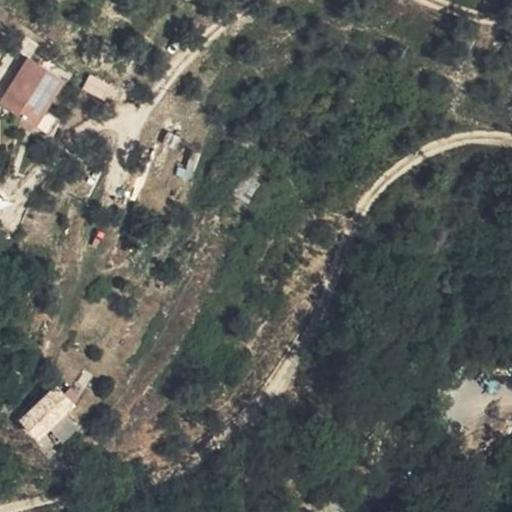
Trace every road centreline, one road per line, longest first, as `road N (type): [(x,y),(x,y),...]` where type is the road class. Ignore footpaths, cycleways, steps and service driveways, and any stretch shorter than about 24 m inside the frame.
road 1 (track): [(0,471),(158,472),(204,457),(277,392),(367,198),(390,174),(427,151),(476,137),(511,143)]
road 2 (residential): [(511,389),(462,404),(371,483),(306,511)]
road 3 (track): [(259,0),(193,50),(145,107),(73,140)]
